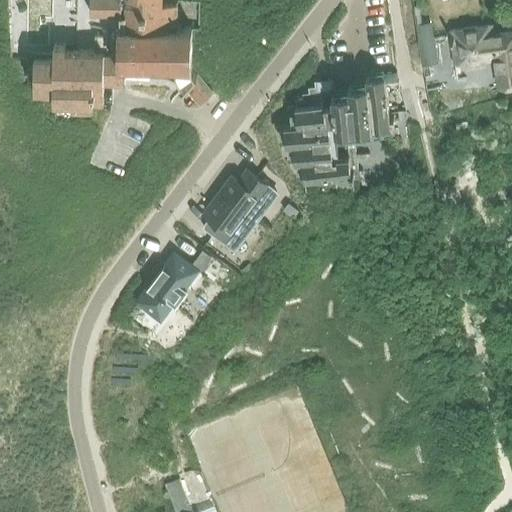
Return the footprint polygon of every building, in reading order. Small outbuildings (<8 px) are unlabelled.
[(54,104),(72,105),(72,111),(93,112),(93,108),(104,109),(104,105),(104,82),(125,83),(126,75),(164,76),(176,81),(185,86),(200,103),(212,92),(196,75),(193,70),(191,63),(192,27),(177,27),(177,1),(163,1),(162,0),(90,0),(90,12),(119,13),(119,50),(66,49),(67,43),(55,43),(54,54),(35,54),(35,94),(54,94),(54,104)] [(424,65),(430,64),(438,63),(431,22),(416,25),(424,65)] [(450,30),(455,65),(467,64),(467,68),(494,65),(497,87),(511,84),(511,32),(493,35),(491,24),(450,30)] [(302,161),(304,178),(351,173),(351,174),(354,174),(354,171),(353,172),(350,154),(348,154),(346,128),(395,122),(395,116),(390,116),(385,75),(365,77),(366,83),(348,86),(349,92),(331,95),(332,101),(324,102),(295,106),(297,124),(284,125),(286,144),(293,143),(296,161),(302,161)] [(212,216),(203,227),(217,237),(223,241),(224,242),(233,249),(254,221),(276,192),(247,169),(238,181),(232,176),(205,211),(212,216)] [(288,203),(283,210),(293,217),(298,210),(288,203)] [(186,288),(199,272),(207,267),(210,255),(202,249),(198,254),(190,265),(174,253),(155,278),(138,301),(163,319),(175,303),(176,304),(187,289),(186,288)] [(192,511),(179,479),(165,485),(176,511),(192,511)]
